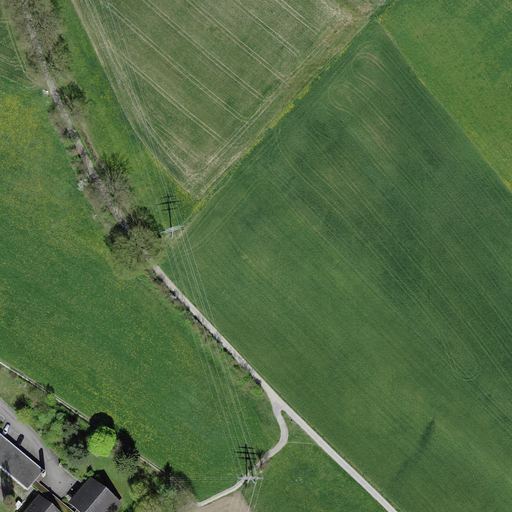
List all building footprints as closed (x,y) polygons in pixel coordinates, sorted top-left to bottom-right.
[(43,471),(0,434),(0,467),(27,490),(43,471)] [(69,454),(59,465),(84,486),(93,474),(69,454)] [(111,511),(117,504),(91,482),(73,503),(83,511),(111,511)] [(151,496),(148,500),(154,505),(157,501),(151,496)] [(53,511),(39,500),(28,511),(53,511)]
